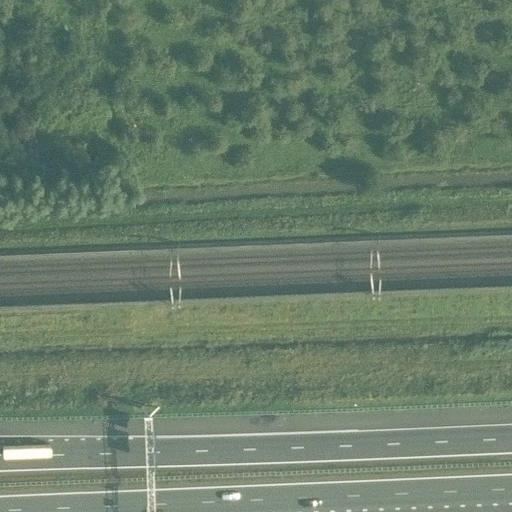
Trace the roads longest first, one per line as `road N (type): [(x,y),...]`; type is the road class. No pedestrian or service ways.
road 1 (motorway): [(0,511),(511,488)]
road 2 (motorway): [(511,439),(0,459)]
